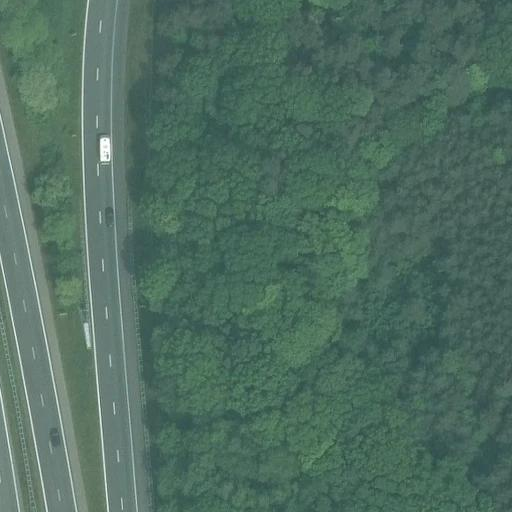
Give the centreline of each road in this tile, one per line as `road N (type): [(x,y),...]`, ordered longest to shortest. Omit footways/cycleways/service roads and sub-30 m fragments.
road 1 (motorway): [(122,511),(97,173),(103,0)]
road 2 (motorway): [(61,511),(0,181)]
